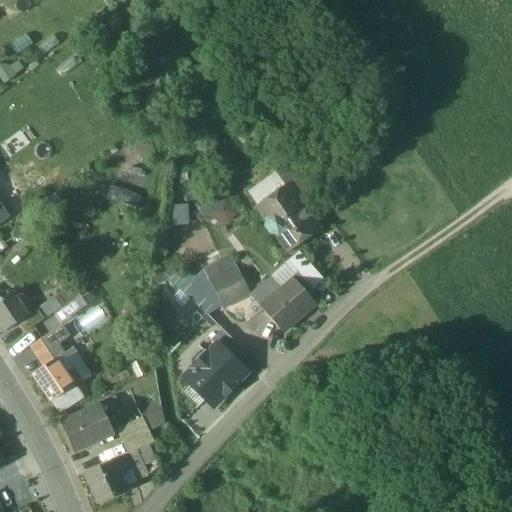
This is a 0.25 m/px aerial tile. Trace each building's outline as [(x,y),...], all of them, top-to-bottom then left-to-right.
[(311,195),(290,165),(276,176),(283,186),(287,191),(288,190),(298,204),(311,195)] [(298,204),(288,190),(287,191),(283,186),(256,206),(266,220),(265,228),(269,234),(276,235),(287,250),(316,229),(298,204)] [(233,198),(203,200),(205,221),(235,218),(233,198)] [(0,205),(0,224),(9,218),(0,206),(0,205)] [(322,281),(307,264),(296,273),(312,291),(322,281)] [(235,267),(208,280),(221,309),(248,296),(235,267)] [(279,288),(258,307),(282,333),(314,305),(290,279),(279,288)] [(273,281),(252,300),(258,307),(279,288),(273,281)] [(26,317),(10,294),(1,300),(0,300),(0,328),(3,333),(17,324),(26,317)] [(26,317),(17,324),(24,333),(43,320),(36,310),(26,317)] [(60,328),(31,347),(45,367),(56,359),(62,356),(55,346),(66,338),(60,328)] [(247,355),(222,330),(211,341),(215,345),(216,344),(238,365),(247,355)] [(215,345),(190,371),(190,386),(211,407),(223,394),(225,396),(234,386),(233,385),(245,372),(238,365),(216,344),(215,345)] [(90,376),(72,349),(62,356),(56,359),(74,386),(81,381),(90,376)] [(74,386),(56,359),(45,367),(32,375),(50,402),(74,386)] [(74,386),(50,402),(57,413),(82,397),(74,386)] [(114,399),(103,404),(108,415),(120,410),(114,399)] [(145,411),(152,429),(168,423),(161,405),(145,411)] [(98,407),(60,424),(73,453),(84,448),(99,441),(112,435),(98,407)] [(141,419),(115,431),(121,444),(147,432),(141,419)] [(147,432),(121,444),(126,454),(127,456),(136,451),(147,446),(152,444),(147,432)] [(99,441),(84,448),(86,453),(101,446),(99,441)] [(158,468),(147,446),(136,451),(148,476),(158,468)] [(148,476),(136,451),(127,456),(126,454),(123,456),(135,482),(148,476)] [(135,482),(123,456),(117,458),(124,474),(119,476),(124,488),(135,482)] [(117,458),(83,474),(97,504),(125,491),(124,488),(119,476),(124,474),(117,458)]
